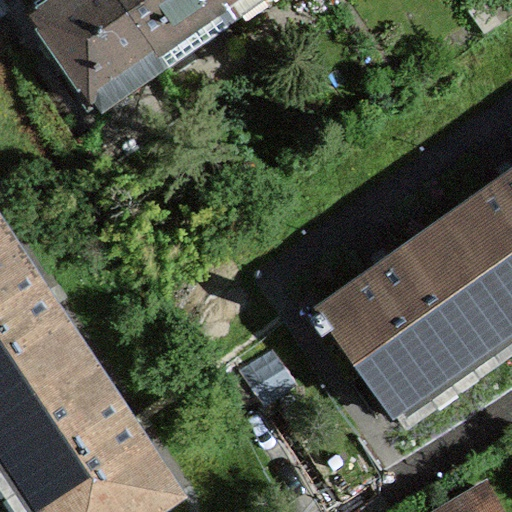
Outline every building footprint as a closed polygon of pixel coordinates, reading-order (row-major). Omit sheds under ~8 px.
[(158,54),(120,0),(35,0),(34,1),(38,6),(27,13),(88,102),(158,54)] [(120,0),(158,54),(166,65),(195,45),(187,33),(225,7),(220,0),(120,0)] [(511,173),(511,175),(447,220),(511,310),(511,173)] [(390,410),(511,323),(511,310),(447,220),(384,264),(310,316),(321,331),(330,325),(390,410)] [(0,421),(93,361),(8,233),(0,238),(0,421)] [(45,511),(146,511),(179,491),(93,361),(0,421),(0,443),(25,481),(45,511)] [(499,511),(484,487),(442,511),(499,511)]
